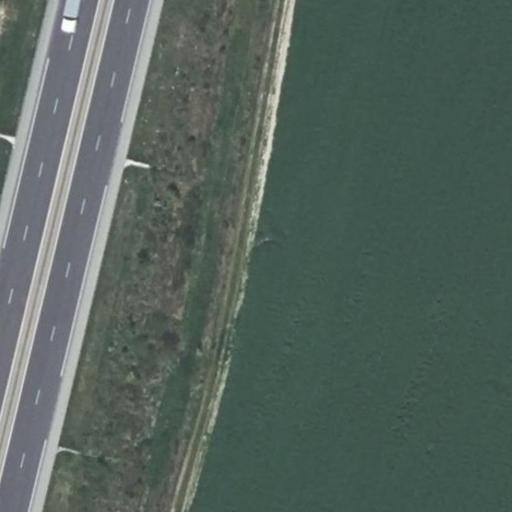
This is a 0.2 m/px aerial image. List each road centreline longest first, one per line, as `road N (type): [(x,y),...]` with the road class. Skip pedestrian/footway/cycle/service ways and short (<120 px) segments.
road 1 (motorway): [(12,511),(135,0)]
road 2 (track): [(286,0),(222,362),(182,511)]
road 3 (motorway): [(76,0),(0,323)]
